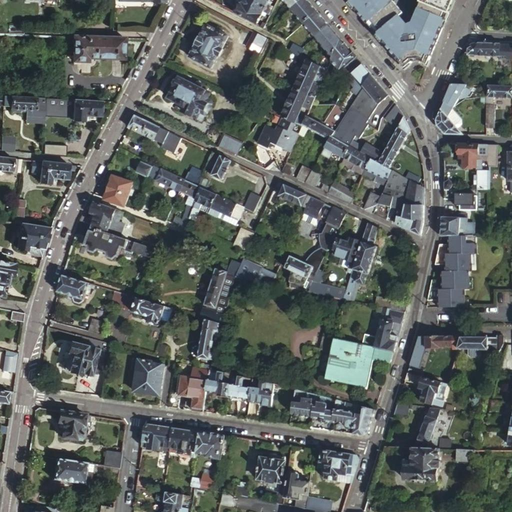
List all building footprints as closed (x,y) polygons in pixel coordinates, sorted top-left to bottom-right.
[(265,11),(271,15),(273,11),(251,0),(245,0),(244,4),(242,3),(237,14),(258,25),(265,11)] [(251,0),(273,11),(275,7),(268,3),(269,0),(251,0)] [(283,0),(292,9),(302,0),(283,0)] [(302,0),(292,9),(304,23),(318,11),(308,0),(302,0)] [(346,0),(404,67),(411,61),(418,60),(426,63),(448,12),(447,11),(434,5),(421,0),(412,21),(407,24),(399,15),(402,13),(391,0),(346,0)] [(420,0),(421,0),(434,5),(447,11),(451,0),(420,0)] [(304,23),(316,37),(330,24),(318,11),(304,23)] [(266,24),(265,28),(271,31),(275,27),(267,23),(266,24)] [(334,58),(342,38),(330,24),(316,37),(334,58)] [(9,25),(9,34),(24,35),(24,25),(9,25)] [(208,25),(191,58),(212,69),(219,56),(225,59),(227,59),(229,54),(228,52),(224,50),(224,49),(223,49),(229,36),(208,25)] [(269,39),(256,32),(247,47),(260,54),(269,39)] [(74,36),(74,62),(88,62),(88,59),(124,59),(125,38),(74,36)] [(333,60),(333,61),(341,71),(357,57),(358,56),(342,38),(334,58),(333,60)] [(496,60),(511,60),(511,44),(477,42),(467,48),(467,55),(497,56),(496,60)] [(303,48),(294,43),(291,50),(300,55),(303,48)] [(314,83),(322,66),(309,59),(296,88),(317,98),(322,86),(314,83)] [(327,60),(324,67),(329,70),(332,63),(327,60)] [(372,74),(363,64),(354,72),(361,81),(352,88),(357,95),(372,74)] [(346,80),(352,88),(361,81),(354,72),(347,78),(346,80)] [(357,95),(339,127),(336,131),(333,136),(351,146),(355,139),(357,136),(359,138),(360,138),(363,134),(366,130),(375,116),(374,116),(379,108),(376,107),(378,104),(379,103),(389,95),(372,74),(357,95)] [(209,111),(214,102),(212,99),(208,97),(210,94),(201,89),(203,84),(198,81),(197,84),(191,81),(190,82),(180,77),(179,78),(177,77),(173,85),(175,86),(170,97),(186,105),(184,110),(199,117),(202,111),(206,112),(209,111)] [(450,84),(442,102),(453,107),(465,85),(450,84)] [(492,98),(511,98),(511,87),(487,86),(487,97),(492,98)] [(296,123),(303,126),(303,125),(308,116),(309,116),(317,98),(296,88),(282,117),(283,117),(296,123)] [(46,99),(4,97),(3,108),(11,108),(10,112),(11,113),(20,114),(21,113),(21,111),(25,111),(25,120),(45,121),(45,114),(46,99)] [(70,113),(70,100),(46,99),(45,114),(56,115),(56,112),(70,113)] [(79,101),(70,100),(70,113),(78,113),(79,101)] [(103,102),(79,101),(78,113),(77,121),(86,122),(86,117),(102,118),(103,102)] [(441,135),(460,135),(447,119),(453,107),(442,102),(434,122),(435,127),(441,135)] [(485,105),(484,129),(493,129),(494,106),(491,106),(485,105)] [(135,116),(129,127),(170,147),(170,148),(177,151),(179,151),(185,139),(135,116)] [(308,116),(303,125),(308,128),(331,140),(333,136),(336,131),(309,116),(308,116)] [(275,145),(291,153),(300,133),(293,130),(296,123),(283,117),(277,129),(267,125),(258,143),(269,148),(269,146),(275,145)] [(412,130),(404,117),(385,151),(396,157),(412,130)] [(308,128),(303,125),(303,126),(300,133),(305,135),(308,128)] [(366,130),(363,134),(372,140),(374,136),(366,130)] [(236,155),(242,143),(224,135),(218,147),(236,155)] [(333,136),(331,140),(322,155),(329,159),(333,151),(345,158),(352,146),(351,146),(333,136)] [(15,138),(1,137),(1,150),(14,152),(15,138)] [(355,139),(351,146),(352,146),(357,149),(360,144),(364,146),(365,144),(358,140),(355,139)] [(383,154),(365,144),(364,146),(360,144),(357,149),(371,157),(379,161),(383,154)] [(461,167),(473,167),(474,167),(474,159),(480,159),(481,145),(457,144),(456,153),(461,154),(461,159),(461,167)] [(45,153),(66,154),(66,146),(45,145),(45,153)] [(473,191),(487,191),(487,169),(495,169),(496,146),(481,145),(480,159),(474,159),(474,167),(473,167),(473,170),(473,175),(471,180),(473,186),(473,191)] [(352,146),(345,158),(342,164),(362,175),(365,168),(371,157),(357,149),(352,146)] [(383,154),(379,161),(391,167),(396,157),(385,151),(383,154)] [(213,152),(206,167),(210,168),(212,162),(217,164),(212,176),(223,181),(232,161),(213,152)] [(379,161),(371,157),(365,168),(388,179),(393,168),(391,167),(379,161)] [(13,159),(0,158),(0,171),(12,173),(12,171),(13,159)] [(20,172),(21,160),(13,159),(12,171),(20,172)] [(415,159),(411,165),(417,168),(420,163),(415,159)] [(69,171),(69,165),(33,161),(31,172),(40,173),(39,183),(51,184),(52,179),(68,181),(69,171)] [(149,178),(150,177),(154,167),(143,162),(138,173),(149,178)] [(295,168),(286,164),(282,171),(292,176),(295,168)] [(186,180),(185,180),(155,165),(154,167),(150,177),(181,191),(186,180)] [(297,178),(306,182),(313,170),(304,165),(297,178)] [(189,172),(185,180),(186,180),(198,185),(204,172),(193,166),(190,173),(189,172)] [(396,224),(421,235),(424,221),(425,205),(411,204),(411,187),(396,184),(399,177),(408,182),(408,178),(393,168),(388,179),(381,196),(373,214),(387,220),(391,207),(400,209),(399,214),(398,215),(397,215),(397,217),(398,217),(396,224)] [(462,170),(440,169),(440,179),(461,179),(462,170)] [(313,170),(306,182),(315,187),(322,174),(313,170)] [(115,175),(106,199),(105,200),(125,207),(135,183),(115,175)] [(425,188),(408,178),(408,182),(411,182),(411,187),(411,204),(425,205),(425,188)] [(198,199),(202,187),(198,185),(186,180),(181,191),(191,196),(198,199)] [(321,190),(328,193),(333,184),(326,180),(321,190)] [(440,185),(440,191),(446,191),(450,185),(444,180),(440,185)] [(311,197),(278,182),(273,193),(306,208),(311,197)] [(333,183),(333,184),(328,193),(339,198),(341,186),(333,183)] [(152,186),(147,184),(140,200),(145,202),(152,186)] [(217,194),(202,187),(198,199),(193,211),(199,213),(202,203),(211,208),(217,194)] [(351,203),(355,193),(347,189),(341,199),(351,203)] [(440,200),(460,201),(460,191),(446,191),(440,191),(440,195),(440,200)] [(373,214),(381,196),(372,192),(364,210),(373,214)] [(254,193),(246,208),(254,211),(261,197),(254,193)] [(245,207),(217,194),(211,208),(209,212),(218,215),(219,211),(238,220),(245,207)] [(188,209),(193,211),(198,199),(191,196),(187,208),(188,209)] [(325,204),(311,197),(306,208),(304,212),(319,218),(325,204)] [(14,223),(21,224),(22,224),(25,201),(17,201),(14,223)] [(83,216),(79,224),(121,237),(125,224),(117,222),(120,220),(123,211),(96,202),(92,214),(97,215),(95,221),(90,219),(83,216)] [(391,207),(387,220),(396,224),(398,217),(397,217),(397,215),(398,215),(399,214),(400,209),(391,207)] [(186,228),(193,211),(188,209),(184,219),(177,217),(174,224),(186,228)] [(346,213),(337,209),(330,224),(339,228),(346,213)] [(468,216),(455,215),(455,220),(442,220),(442,236),(455,236),(467,236),(475,236),(475,230),(470,230),(470,233),(468,233),(461,233),(461,229),(468,229),(468,216)] [(318,226),(301,218),(295,231),(312,239),(318,226)] [(22,224),(21,224),(17,249),(28,251),(28,248),(32,249),(31,254),(32,256),(43,258),(51,229),(22,224)] [(132,241),(121,237),(79,224),(76,233),(92,239),(89,247),(91,247),(92,253),(98,255),(103,251),(111,254),(112,259),(118,261),(122,257),(125,247),(130,249),(132,241)] [(379,229),(368,224),(362,242),(353,270),(345,293),(349,294),(350,291),(353,292),(356,281),(364,284),(368,274),(369,274),(372,263),(373,263),(375,258),(375,257),(378,247),(374,245),(379,229)] [(247,251),(254,234),(242,228),(234,245),(247,251)] [(467,236),(455,236),(455,245),(442,245),(442,255),(479,255),(483,255),(483,236),(475,236),(467,236)] [(349,269),(353,270),(362,242),(351,238),(350,243),(337,238),(332,255),(344,259),(344,260),(351,262),(349,269)] [(152,261),(157,249),(139,243),(136,252),(151,257),(150,260),(152,261)] [(163,251),(172,254),(174,249),(165,245),(163,251)] [(328,251),(322,248),(316,250),(311,253),(307,258),(304,263),(290,257),(284,268),(292,271),(290,277),(289,283),(289,288),(308,292),(311,286),(328,251)] [(442,255),(442,266),(450,266),(450,273),(476,273),(478,273),(479,255),(442,255)] [(0,298),(5,299),(5,295),(6,296),(8,288),(6,288),(8,279),(13,279),(16,265),(0,262),(0,298)] [(270,284),(273,278),(275,274),(261,267),(254,281),(270,284)] [(207,320),(221,325),(223,316),(226,316),(235,277),(235,276),(217,270),(206,306),(207,306),(206,310),(205,309),(202,319),(207,320)] [(476,273),(450,273),(447,273),(447,281),(435,281),(435,291),(472,291),(476,291),(476,273)] [(63,275),(58,292),(73,297),(73,298),(74,303),(80,304),(83,302),(83,300),(84,301),(89,288),(94,289),(96,285),(63,275)] [(311,286),(308,292),(317,294),(319,287),(311,286)] [(471,309),(472,291),(435,291),(435,302),(445,302),(445,308),(471,309)] [(173,310),(115,292),(111,305),(133,312),(133,313),(149,318),(147,323),(148,324),(158,328),(159,327),(161,322),(165,311),(172,313),(173,310)] [(406,312),(408,303),(377,297),(375,305),(378,306),(406,312)] [(406,312),(378,306),(377,312),(383,313),(375,348),(394,352),(399,336),(391,335),(394,323),(402,325),(405,315),(406,312)] [(25,314),(12,311),(10,320),(24,323),(24,316),(25,314)] [(102,335),(106,322),(93,319),(90,332),(102,335)] [(214,361),(221,325),(207,320),(201,348),(197,347),(194,349),(193,354),(195,357),(199,358),(199,359),(209,361),(210,361),(214,361)] [(390,364),(394,352),(375,348),(337,339),(320,335),(317,348),(332,352),(326,378),(327,378),(331,379),(347,382),(366,387),(372,359),(390,364)] [(440,347),(460,346),(462,338),(463,336),(427,337),(427,349),(440,348),(440,347)] [(462,338),(460,346),(458,352),(473,351),(479,351),(486,351),(495,351),(497,351),(497,338),(462,338)] [(72,343),(69,354),(73,355),(69,372),(92,377),(95,367),(100,351),(88,347),(72,343)] [(170,346),(162,344),(158,357),(166,359),(170,346)] [(6,352),(4,371),(16,372),(17,353),(6,352)] [(64,370),(69,372),(73,355),(69,354),(64,370)] [(161,396),(166,365),(152,363),(152,361),(140,359),(140,360),(135,359),(134,369),(138,370),(135,392),(161,396)] [(219,394),(219,396),(228,398),(231,375),(212,371),(210,370),(209,380),(207,392),(219,394)] [(408,373),(406,381),(422,386),(421,389),(426,390),(422,402),(433,406),(434,403),(437,403),(443,383),(408,373)] [(250,398),(253,380),(231,375),(228,398),(238,399),(239,396),(250,398)] [(204,412),(207,392),(209,380),(183,376),(180,396),(194,398),(193,411),(204,412)] [(327,378),(326,386),(345,391),(347,382),(331,379),(327,378)] [(450,385),(456,387),(458,380),(452,378),(450,385)] [(250,398),(250,402),(259,403),(259,401),(263,402),(262,405),(272,407),(276,385),(253,380),(250,398)] [(0,403),(8,405),(10,392),(0,389),(0,403)] [(304,393),(295,391),(292,413),(313,417),(315,402),(315,401),(304,399),(304,393)] [(338,401),(332,399),(331,406),(327,405),(327,404),(315,402),(313,417),(313,418),(321,419),(321,421),(334,423),(334,421),(338,401)] [(358,405),(338,401),(334,421),(346,423),(346,426),(347,428),(354,429),(358,405)] [(376,410),(358,405),(354,429),(354,434),(364,436),(368,433),(376,410)] [(397,407),(395,415),(408,419),(410,413),(413,413),(414,410),(411,409),(397,407)] [(91,416),(61,411),(59,423),(65,424),(64,430),(63,438),(82,441),(85,422),(90,422),(91,416)] [(441,414),(431,412),(416,448),(426,448),(441,414)] [(160,446),(170,447),(173,428),(150,424),(146,427),(143,447),(160,450),(160,446)] [(197,455),(197,453),(200,432),(173,428),(170,447),(170,451),(169,457),(179,458),(180,453),(191,454),(197,455)] [(226,435),(200,432),(197,453),(206,455),(206,457),(221,459),(226,435)] [(416,448),(414,448),(413,466),(406,466),(406,480),(416,480),(416,484),(425,484),(426,481),(438,482),(439,469),(442,469),(443,462),(439,462),(440,449),(426,448),(416,448)] [(357,455),(323,450),(321,462),(327,463),(327,467),(326,467),(323,469),(322,476),(324,478),(325,478),(325,479),(338,481),(339,474),(350,476),(349,483),(352,483),(360,459),(357,455)] [(477,450),(458,450),(457,461),(476,462),(477,450)] [(106,452),(103,467),(119,469),(121,454),(106,452)] [(277,456),(277,459),(261,457),(260,467),(259,467),(259,472),(258,479),(265,480),(269,480),(269,482),(275,483),(275,481),(278,482),(281,482),(283,482),(286,461),(285,460),(285,457),(284,456),(278,455),(277,456)] [(94,465),(57,459),(54,480),(64,482),(64,483),(72,484),(72,483),(85,485),(90,486),(94,465)] [(286,488),(285,497),(298,499),(297,507),(307,509),(308,502),(311,481),(299,480),(300,476),(299,476),(299,475),(297,472),(292,471),(289,473),(287,483),(286,488)] [(339,474),(338,481),(349,483),(350,476),(339,474)] [(193,487),(196,487),(201,488),(202,479),(194,478),(193,487)] [(137,487),(150,489),(151,481),(138,479),(137,487)] [(238,487),(236,495),(248,497),(250,489),(248,488),(248,486),(240,484),(240,487),(238,487)] [(189,511),(192,496),(158,490),(156,499),(159,502),(164,503),(163,506),(168,506),(166,511),(189,511)] [(224,495),(222,505),(234,507),(235,497),(224,495)] [(365,511),(382,511),(383,498),(369,498),(365,511)] [(308,502),(307,509),(324,511),(333,511),(335,507),(308,502)] [(96,511),(112,511),(114,504),(111,503),(110,506),(107,506),(107,505),(97,504),(96,511)]
